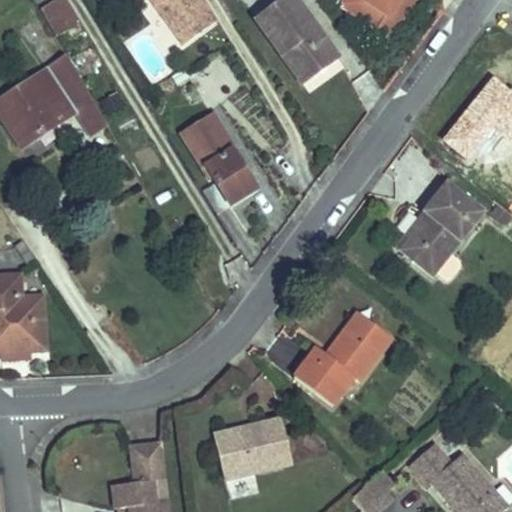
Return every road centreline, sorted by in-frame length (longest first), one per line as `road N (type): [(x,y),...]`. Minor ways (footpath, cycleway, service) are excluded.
road 1 (residential): [(17,399),(156,396),(198,378),(273,291),(482,0)]
road 2 (unknown): [(273,291),(97,0)]
